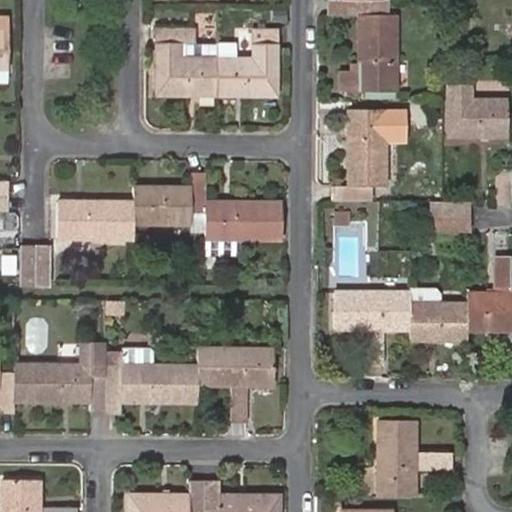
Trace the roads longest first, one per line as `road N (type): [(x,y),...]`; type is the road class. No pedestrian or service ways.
road 1 (residential): [(128,146),(33,144),(35,0)]
road 2 (residential): [(307,386),(306,147)]
road 3 (residential): [(306,448),(103,446)]
road 4 (residential): [(306,147),(128,146)]
road 5 (residential): [(307,386),(481,389)]
road 6 (residential): [(306,147),(306,0)]
road 7 (residential): [(128,0),(128,146)]
road 8 (residential): [(481,511),(481,389)]
